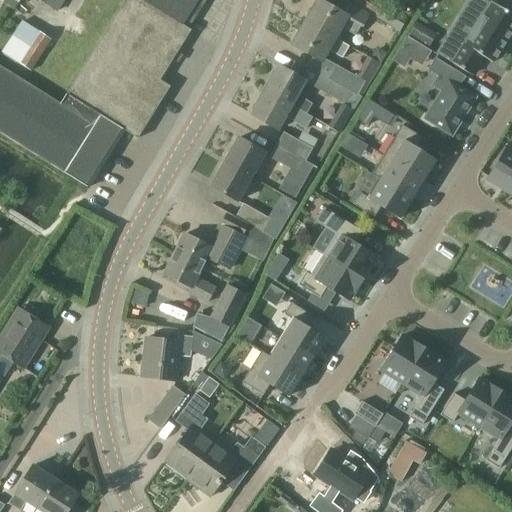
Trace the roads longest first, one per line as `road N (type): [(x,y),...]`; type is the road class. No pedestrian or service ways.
road 1 (tertiary): [(132,511),(99,410),(104,304),(116,264),(229,67),(252,0)]
road 2 (residential): [(392,296),(508,366),(511,361)]
road 3 (residential): [(392,296),(321,402)]
road 4 (residential): [(457,188),(392,296)]
